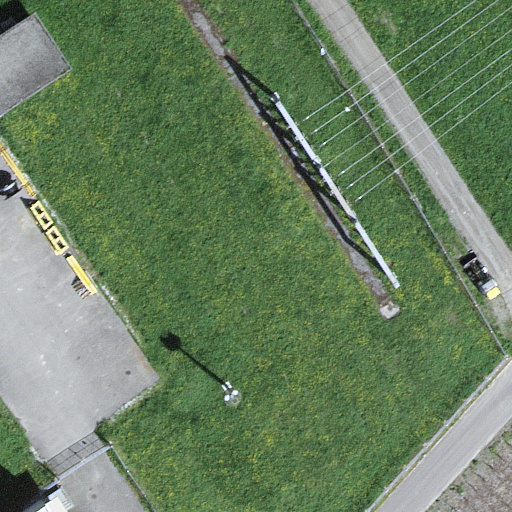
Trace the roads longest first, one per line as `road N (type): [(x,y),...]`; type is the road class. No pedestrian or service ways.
road 1 (track): [(511,279),(327,0)]
road 2 (residential): [(399,511),(511,391)]
